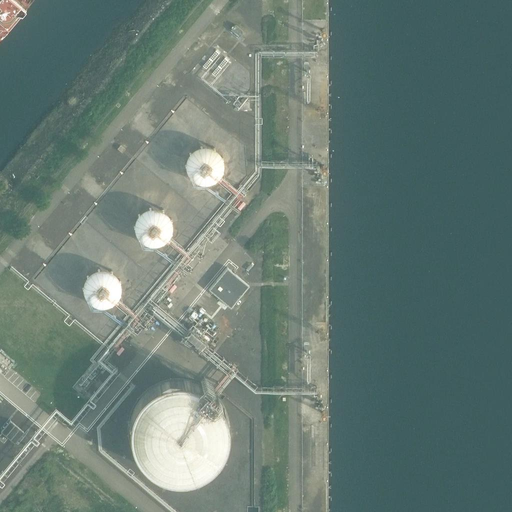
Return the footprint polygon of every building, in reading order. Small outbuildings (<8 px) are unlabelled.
[(224,171),(225,167),(224,163),(223,160),(221,156),(219,153),(216,151),(213,149),(209,147),(205,147),(201,147),(197,148),(194,150),(191,152),(188,155),(186,158),(184,162),(184,165),(184,169),(184,173),(186,177),(188,180),(191,183),(194,185),(197,187),(201,188),(205,188),(209,187),(213,186),(216,184),(219,181),(222,178),(223,175),(224,171)] [(172,232),(173,229),(172,225),(171,221),(169,218),(167,215),(164,213),(161,211),(158,210),(154,209),(150,209),(147,210),(143,212),(140,214),(138,217),(136,220),(134,223),(134,227),(134,230),(134,234),(136,237),(138,241),(140,243),(143,245),(147,247),(150,248),(154,248),(158,247),(161,246),(164,244),(167,242),(169,239),(171,236),(172,232)] [(231,307),(248,286),(227,268),(210,290),(231,307)] [(121,294),(121,290),(121,286),(120,283),(118,280),(116,277),(113,274),(109,272),(106,271),(102,270),(98,271),(95,272),(91,273),(88,275),(86,278),(84,281),(82,285),(82,288),(82,292),(82,296),(84,299),(86,302),(88,305),(91,307),(95,309),(98,310),(102,310),(106,309),(109,308),(113,306),(115,304),(118,301),(119,297),(121,294)] [(169,491),(205,485),(229,458),(229,422),(206,394),(170,387),(139,405),(126,439),(138,473),(169,491)] [(24,433),(10,421),(1,432),(2,433),(0,435),(0,440),(4,444),(8,438),(15,443),(24,433)]
